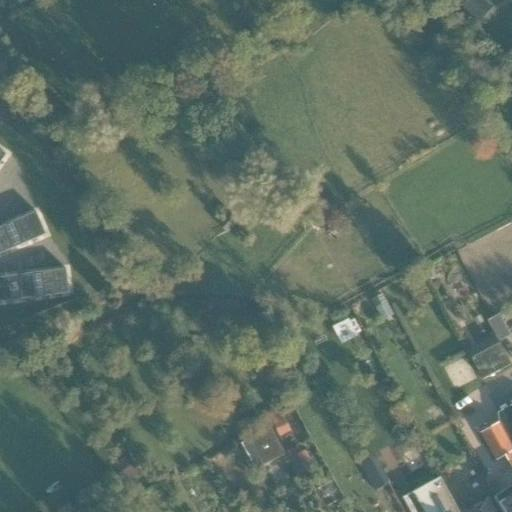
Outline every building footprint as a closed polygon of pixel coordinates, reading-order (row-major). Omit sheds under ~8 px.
[(483,0),(468,0),(461,9),(476,22),(490,6),(483,0)] [(37,212),(0,228),(0,254),(46,235),(37,212)] [(240,221),(230,212),(218,224),(227,234),(240,221)] [(67,270),(0,278),(0,303),(70,294),(67,270)] [(383,295),(372,301),(381,318),(392,311),(383,295)] [(488,321),(500,342),(510,336),(498,315),(488,321)] [(511,405),(498,413),(498,423),(507,439),(511,436),(511,405)] [(284,418),(274,423),(282,437),(291,433),(284,418)] [(498,423),(480,433),(496,460),(504,455),(511,469),(511,447),(507,439),(498,423)] [(271,431),(253,441),(265,464),(283,454),(271,431)] [(318,471),(305,450),(292,458),(304,480),(318,471)] [(129,455),(110,469),(123,486),(142,472),(129,455)] [(391,484),(386,473),(369,482),(375,492),(391,484)] [(440,475),(401,497),(409,511),(461,511),(460,510),(448,490),(440,475)] [(490,490),(460,510),(461,511),(503,511),(496,500),(490,490)] [(511,511),(511,490),(496,500),(503,511),(511,511)]
